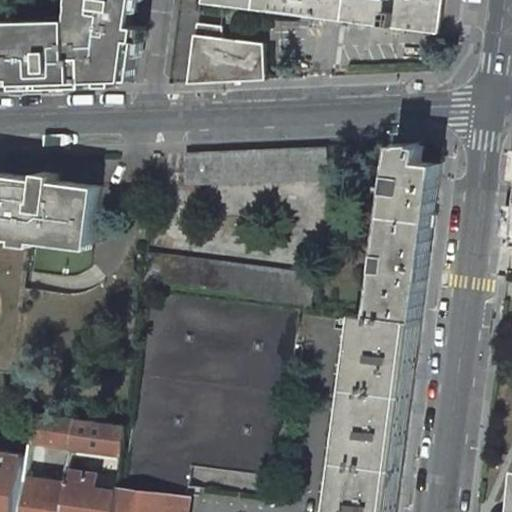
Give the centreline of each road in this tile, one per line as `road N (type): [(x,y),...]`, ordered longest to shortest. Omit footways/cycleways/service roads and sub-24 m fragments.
road 1 (residential): [(0,122),(492,106)]
road 2 (residential): [(441,511),(492,106)]
